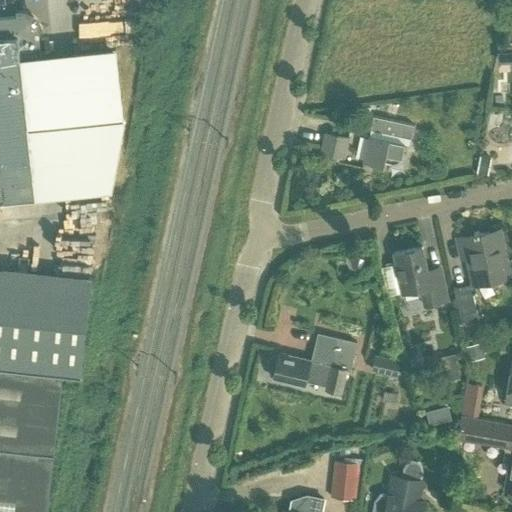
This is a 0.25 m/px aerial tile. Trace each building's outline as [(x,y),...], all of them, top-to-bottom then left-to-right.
[(0,200),(37,196),(22,58),(41,56),(39,31),(37,27),(35,22),(28,17),(23,15),(19,15),(0,17),(0,200)] [(511,42),(497,43),(497,52),(511,51),(511,42)] [(364,161),(385,166),(386,161),(391,162),(403,157),(407,138),(412,139),(415,124),(374,115),(364,161)] [(322,152),(345,157),(350,137),(326,132),(322,152)] [(481,156),(477,172),(488,174),(492,159),(481,156)] [(457,238),(461,258),(470,256),(476,283),(511,275),(511,259),(505,261),(498,229),(457,238)] [(394,251),(403,292),(421,288),(425,305),(448,300),(442,270),(429,273),(423,245),(394,251)] [(364,260),(349,255),(347,262),(351,268),(357,270),(357,268),(361,269),(364,260)] [(0,367),(63,374),(82,376),(92,277),(0,267),(0,367)] [(454,287),(462,323),(479,319),(472,283),(454,287)] [(463,329),(466,340),(478,338),(476,326),(463,329)] [(274,377),(305,384),(307,379),(327,384),(326,388),(342,391),(347,369),(351,369),(357,341),(318,332),(312,358),(280,351),(274,377)] [(467,347),(470,361),(484,358),(481,344),(467,347)] [(441,358),(446,382),(461,378),(456,355),(441,358)] [(372,370),(397,376),(400,362),(375,357),(372,370)] [(0,511),(48,511),(63,374),(0,367),(0,511)] [(384,401),(396,402),(397,394),(385,393),(384,401)] [(428,413),(431,425),(451,420),(447,407),(428,413)] [(459,439),(511,448),(511,454),(506,488),(509,489),(508,498),(511,504),(511,426),(463,418),(459,439)] [(373,451),(376,460),(392,455),(389,446),(373,451)] [(333,497),(354,499),(358,464),(336,462),(333,497)] [(398,488),(390,486),(388,496),(381,495),(376,501),(374,511),(422,511),(424,503),(418,502),(422,483),(420,482),(422,472),(421,467),(418,464),(411,462),(409,464),(405,469),(403,479),(400,478),(398,488)]
